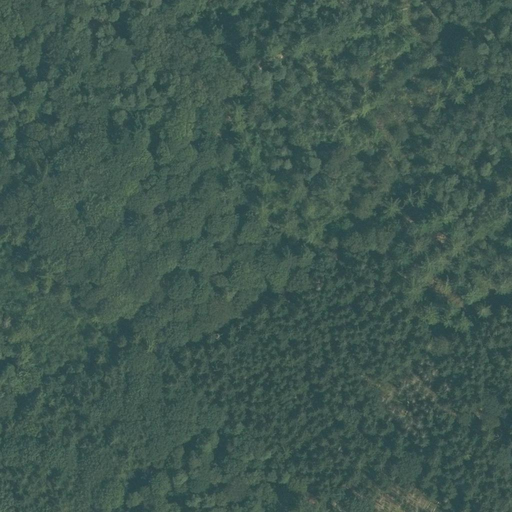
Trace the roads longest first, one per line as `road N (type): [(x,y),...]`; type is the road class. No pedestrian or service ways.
road 1 (track): [(0,192),(166,128),(294,49),(425,0)]
road 2 (track): [(319,511),(278,461),(6,191)]
